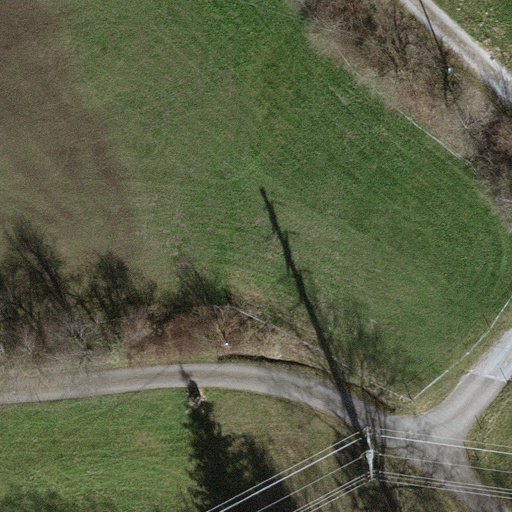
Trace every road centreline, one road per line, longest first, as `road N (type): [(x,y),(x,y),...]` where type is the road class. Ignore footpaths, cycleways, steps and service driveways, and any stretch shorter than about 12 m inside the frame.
road 1 (track): [(0,388),(151,375),(269,384),(338,404),(431,460)]
road 2 (track): [(511,104),(404,0)]
road 3 (track): [(431,460),(511,359)]
